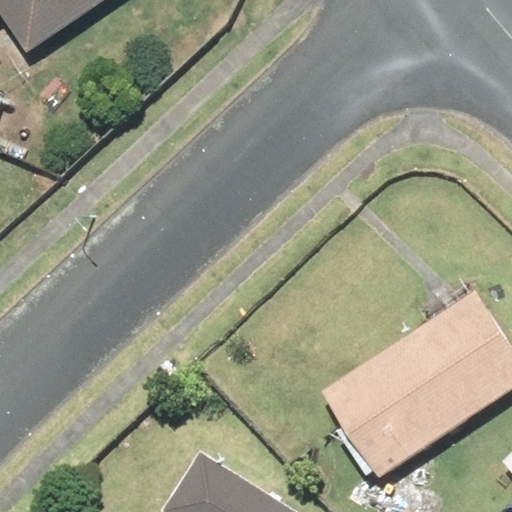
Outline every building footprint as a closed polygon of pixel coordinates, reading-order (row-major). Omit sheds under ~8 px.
[(12,0),(49,53),(128,0),(12,0)] [(0,90),(0,144),(3,146),(26,105),(0,90)] [(395,479),(511,400),(511,323),(490,291),(338,393),(395,479)] [(313,511),(218,455),(183,511),(313,511)] [(451,511),(418,477),(387,507),(391,511),(451,511)]
